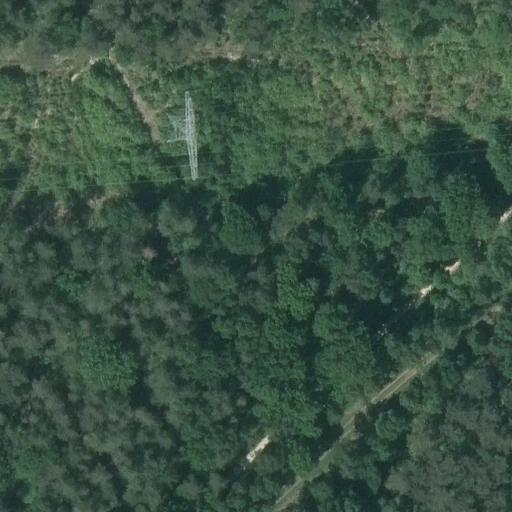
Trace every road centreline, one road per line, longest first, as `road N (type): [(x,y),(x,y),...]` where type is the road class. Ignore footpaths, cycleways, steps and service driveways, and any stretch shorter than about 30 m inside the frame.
road 1 (track): [(165,146),(312,397),(332,462)]
road 2 (track): [(276,511),(511,302)]
